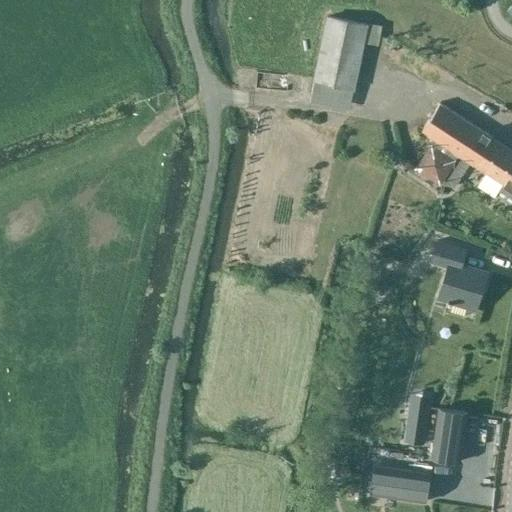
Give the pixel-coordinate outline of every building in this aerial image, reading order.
[(354,89),(364,43),(368,23),(326,15),(313,80),(354,89)] [(368,23),(364,43),(379,45),(382,26),(368,23)] [(511,149),(440,102),(421,131),(502,184),(498,189),(511,197),(511,149)] [(440,184),(456,159),(430,143),(415,167),(440,184)] [(446,265),(437,296),(448,299),(447,301),(452,303),(452,301),(477,308),(488,271),(461,263),(466,249),(437,240),(431,260),(446,265)] [(430,395),(409,392),(403,441),(423,444),(430,395)] [(468,411),(438,408),(431,458),(461,461),(468,411)] [(369,494),(426,502),(430,473),(373,465),(369,494)] [(471,511),(473,483),(431,480),(429,511),(471,511)]
